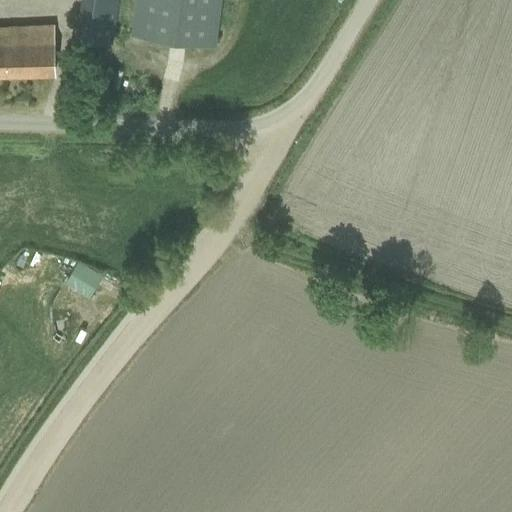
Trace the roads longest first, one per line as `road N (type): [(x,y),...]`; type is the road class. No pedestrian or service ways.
road 1 (track): [(267,124),(259,173),(239,208),(88,387),(4,511)]
road 2 (unclassified): [(231,129),(0,123)]
road 3 (unclassified): [(231,129),(267,124),(303,101),(369,0)]
